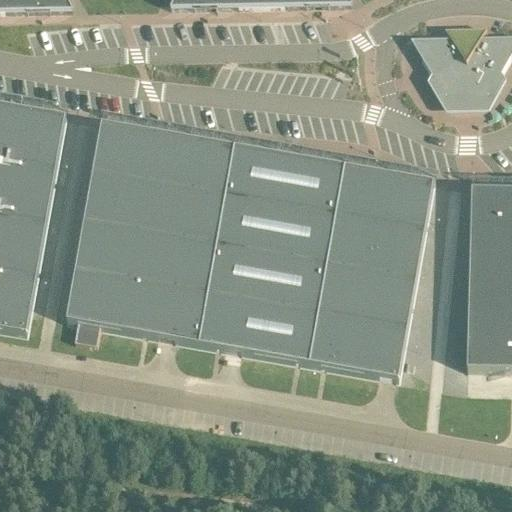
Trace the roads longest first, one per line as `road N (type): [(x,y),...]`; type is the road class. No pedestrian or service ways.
road 1 (unclassified): [(0,370),(511,459)]
road 2 (unclassified): [(33,69),(398,124)]
road 3 (unclassified): [(386,29),(343,50),(133,56),(33,69)]
road 4 (unclassified): [(511,11),(422,10),(386,29)]
road 5 (unclassified): [(398,124),(454,149),(511,134)]
